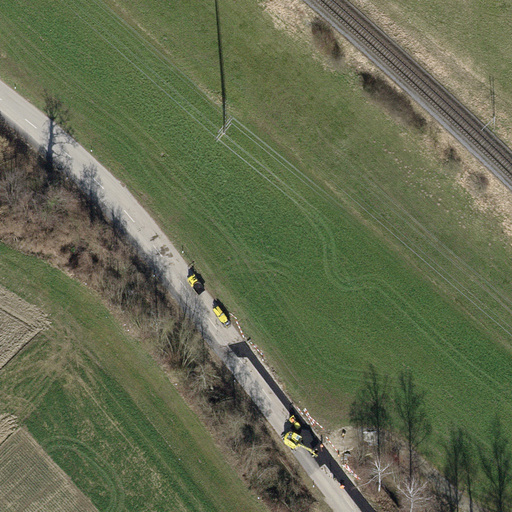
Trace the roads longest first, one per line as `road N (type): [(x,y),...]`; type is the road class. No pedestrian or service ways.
road 1 (tertiary): [(355,511),(130,215),(0,99)]
road 2 (track): [(319,465),(350,446),(396,448),(457,511)]
